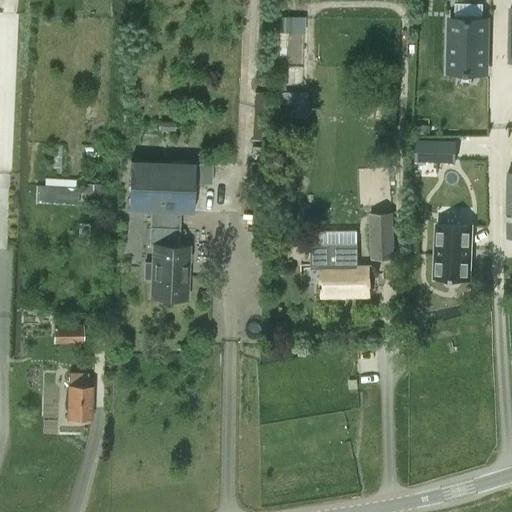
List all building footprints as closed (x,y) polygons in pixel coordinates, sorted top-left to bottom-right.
[(449,70),(485,71),(487,19),(450,18),(449,70)] [(129,160),(127,208),(150,209),(148,244),(152,245),(152,261),(144,261),(143,277),(151,278),(150,295),(186,297),(187,262),(190,259),(190,253),(188,249),(188,244),(178,244),(179,209),(193,210),(195,162),(129,160)] [(36,184),(35,201),(78,205),(79,186),(36,184)] [(396,258),(393,211),(369,213),(371,259),(396,258)] [(434,221),(433,278),(470,278),(472,222),(434,221)] [(321,296),(370,295),(369,265),(358,265),(357,242),(328,244),(310,244),(311,268),(321,268),(321,296)] [(53,341),(82,340),(81,324),(53,325),(53,341)] [(67,417),(90,418),(92,384),(87,384),(87,373),(69,372),(67,417)]
